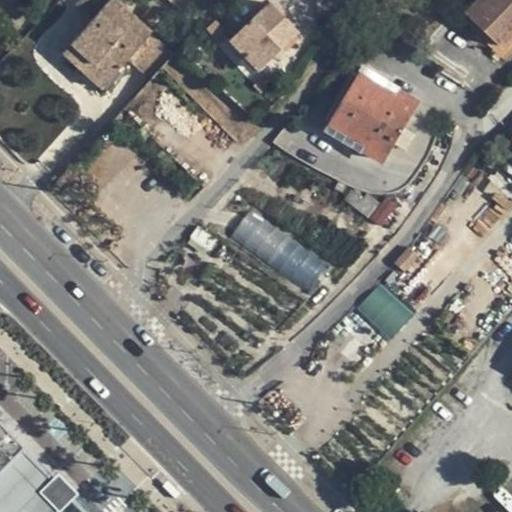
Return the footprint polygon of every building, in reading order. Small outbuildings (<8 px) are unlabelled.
[(81,0),(74,7),(91,24),(111,3),(108,0),(81,0)] [(511,0),(479,0),(469,11),(506,48),(511,41),(511,0)] [(111,3),(91,24),(72,44),(109,79),(121,66),(126,63),(148,84),(170,60),(111,3)] [(274,55),(282,47),(298,32),(272,4),(229,43),(256,73),(274,55)] [(147,28),(154,21),(145,13),(138,20),(147,28)] [(213,40),(221,34),(213,25),(205,31),(213,40)] [(106,94),(115,85),(109,79),(72,44),(63,53),(106,94)] [(286,52),(282,47),(274,55),(278,60),(286,52)] [(127,72),(121,66),(109,79),(115,85),(127,72)] [(420,102),(403,92),(400,98),(362,75),(332,123),(370,146),(367,151),(383,162),(394,144),(407,151),(416,134),(404,128),(420,102)] [(371,218),(381,205),(367,194),(361,200),(350,192),(347,197),(354,202),(353,205),(371,218)] [(386,199),(381,205),(371,218),(382,227),(396,206),(386,199)] [(218,240),(231,249),(308,304),(334,267),(244,204),(218,240)] [(212,257),(220,245),(206,235),(198,247),(212,257)] [(398,272),(412,256),(402,246),(388,263),(398,272)] [(280,335),(304,301),(231,249),(207,283),(280,335)] [(356,309),(389,340),(413,314),(380,283),(356,309)] [(89,511),(24,445),(0,420),(0,511),(89,511)]
